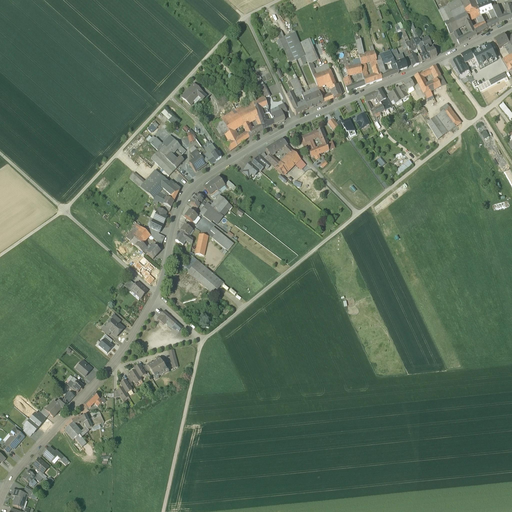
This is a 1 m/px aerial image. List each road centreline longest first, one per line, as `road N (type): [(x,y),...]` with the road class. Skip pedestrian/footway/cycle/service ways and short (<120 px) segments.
road 1 (residential): [(0,499),(15,470),(135,331),(159,288),(188,190),(281,130),(511,25)]
road 2 (track): [(481,113),(204,341)]
road 3 (track): [(245,17),(63,210)]
road 4 (track): [(162,511),(204,341)]
road 5 (track): [(156,293),(63,210)]
